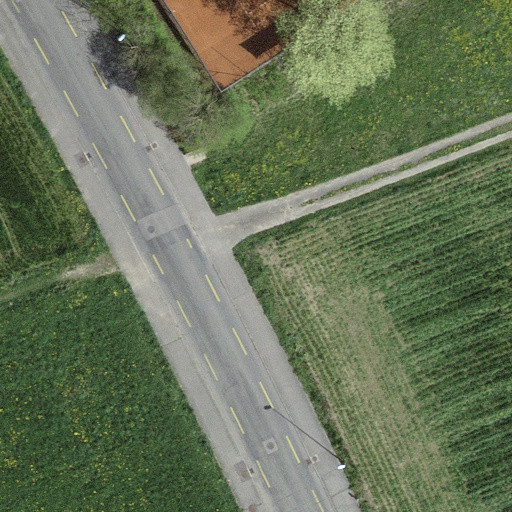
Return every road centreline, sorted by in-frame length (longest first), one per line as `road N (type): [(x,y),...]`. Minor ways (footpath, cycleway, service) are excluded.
road 1 (residential): [(33,0),(174,257),(299,511)]
road 2 (track): [(511,124),(174,257)]
